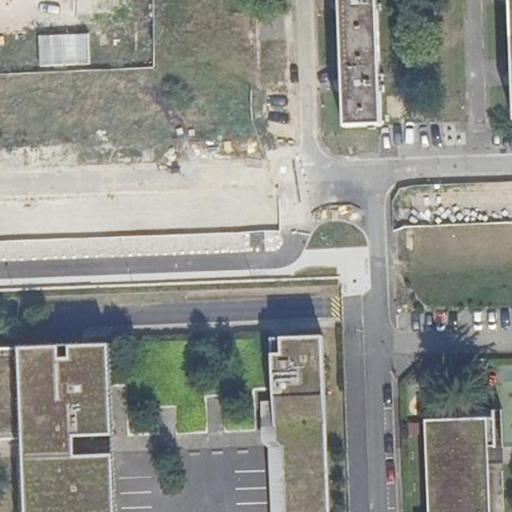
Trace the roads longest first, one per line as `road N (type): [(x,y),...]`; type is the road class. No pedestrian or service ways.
road 1 (residential): [(0,270),(281,258),(296,232),(306,175)]
road 2 (residential): [(306,175),(300,0)]
road 3 (residential): [(377,345),(373,171)]
road 4 (residential): [(385,511),(377,345)]
road 5 (residential): [(511,165),(373,171)]
road 6 (residential): [(377,345),(511,343)]
